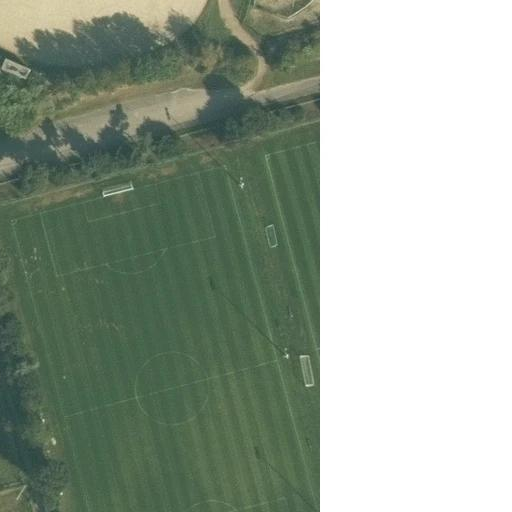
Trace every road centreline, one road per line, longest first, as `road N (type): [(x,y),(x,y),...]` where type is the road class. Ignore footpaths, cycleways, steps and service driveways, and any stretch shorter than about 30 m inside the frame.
road 1 (track): [(39,511),(0,363)]
road 2 (track): [(238,97),(259,73),(260,57),(251,42),(220,32),(219,0)]
